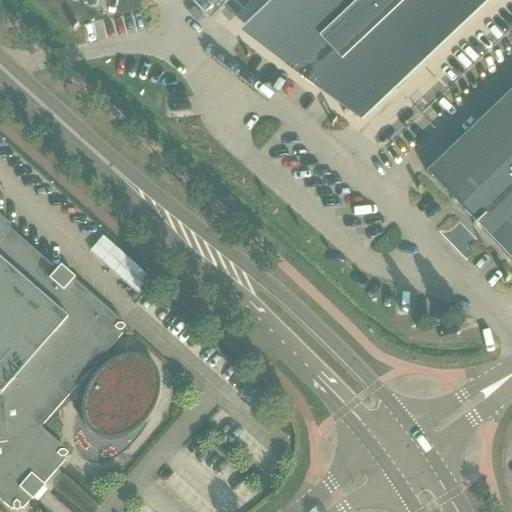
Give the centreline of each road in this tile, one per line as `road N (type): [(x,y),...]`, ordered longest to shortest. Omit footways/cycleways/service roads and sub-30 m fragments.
road 1 (tertiary): [(226,277),(0,69)]
road 2 (tertiary): [(407,429),(373,388),(272,300),(226,277)]
road 3 (tertiary): [(226,277),(376,451)]
